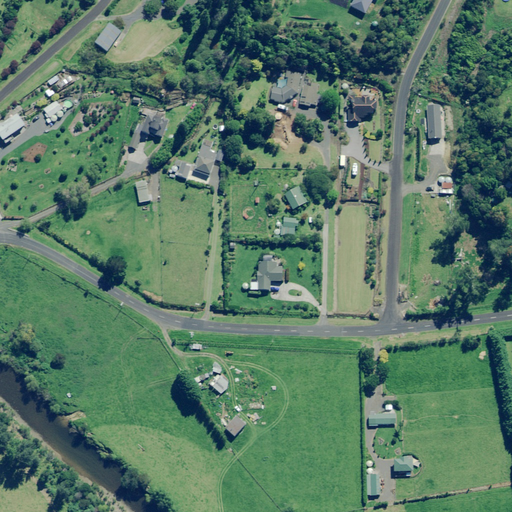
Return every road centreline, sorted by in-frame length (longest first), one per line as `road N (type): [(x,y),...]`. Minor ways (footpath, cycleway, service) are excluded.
road 1 (unclassified): [(0,237),(23,241),(180,322),(388,330)]
road 2 (residential): [(388,330),(401,108),(445,0)]
road 3 (residential): [(0,98),(103,0)]
road 4 (unclassified): [(388,330),(511,312)]
